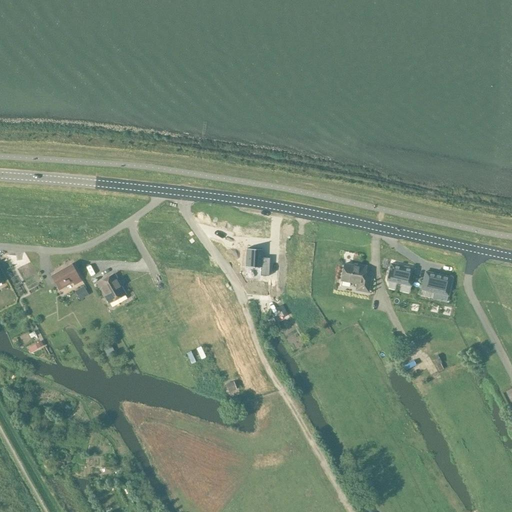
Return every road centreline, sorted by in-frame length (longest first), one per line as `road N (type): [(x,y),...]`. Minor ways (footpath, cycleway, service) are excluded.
road 1 (tertiary): [(511,256),(276,206),(0,175)]
road 2 (track): [(227,272),(262,359),(347,511)]
road 3 (track): [(426,375),(492,503),(477,511)]
